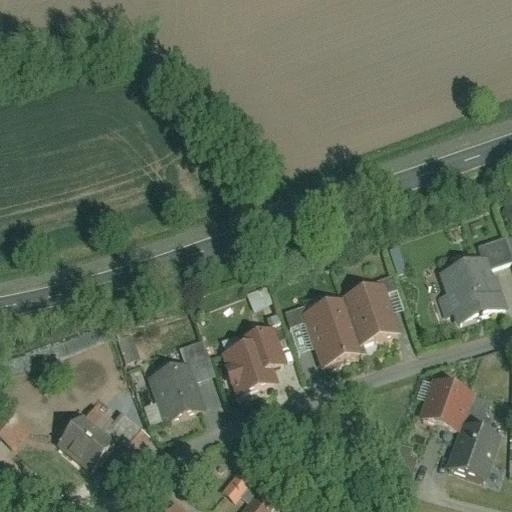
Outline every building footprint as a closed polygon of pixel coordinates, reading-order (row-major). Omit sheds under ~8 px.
[(511,270),(511,255),(509,245),(488,251),(494,275),(511,270)] [(484,267),(446,279),(462,330),(500,318),(484,267)] [(392,292),(352,304),(368,358),(408,347),(392,292)] [(312,319),(289,325),(300,365),(316,361),(321,380),(360,369),(346,317),(314,326),(312,319)] [(284,376),(273,338),(254,344),(265,381),(284,376)] [(206,352),(187,358),(198,392),(217,386),(206,352)] [(254,356),(224,365),(235,404),(265,396),(254,356)] [(187,374),(151,385),(166,437),(202,427),(187,374)] [(435,388),(420,428),(460,443),(475,402),(435,388)] [(0,424),(0,437),(13,452),(33,434),(14,413),(0,424)] [(145,438),(127,419),(116,430),(135,449),(145,438)] [(90,421),(64,452),(97,479),(123,449),(90,421)] [(468,435),(452,482),(488,494),(504,447),(468,435)] [(238,482),(216,508),(220,511),(243,511),(256,497),(238,482)]
